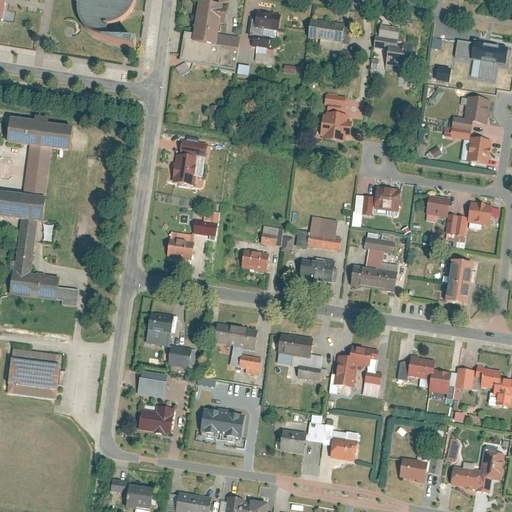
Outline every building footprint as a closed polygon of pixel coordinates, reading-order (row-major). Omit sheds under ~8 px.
[(78,0),(77,6),(77,12),(80,20),(84,28),(89,34),(94,38),(98,40),(135,55),(137,45),(111,38),(114,27),(121,25),(126,22),(131,18),(134,14),(137,9),(140,4),(140,0),(78,0)] [(215,45),(219,23),(225,24),(228,6),(198,1),(190,41),(215,45)] [(256,11),(253,28),(277,32),(280,15),(256,11)] [(311,18),(308,38),(341,43),(344,23),(311,18)] [(374,49),(387,51),(385,64),(410,68),(413,46),(397,44),(399,29),(380,26),(378,36),(376,36),(374,49)] [(433,49),(443,50),(444,40),(434,39),(433,49)] [(259,47),(256,61),(273,64),(276,51),(270,50),(271,43),(256,40),(254,47),(259,47)] [(473,41),(470,61),(480,63),(478,78),(493,80),(496,65),(505,67),(509,47),(473,41)] [(357,50),(341,48),(338,64),(355,66),(357,50)] [(284,59),(283,67),(295,69),(296,61),(284,59)] [(467,97),(463,122),(486,126),(490,101),(467,97)] [(209,111),(207,125),(221,127),(223,108),(211,107),(210,111),(209,111)] [(343,142),(344,136),(349,136),(351,123),(346,122),(347,116),(328,113),(327,118),(321,117),(319,134),(327,135),(326,140),(343,142)] [(11,147),(31,150),(25,197),(0,193),(0,219),(23,223),(16,272),(15,271),(11,296),(59,302),(62,278),(33,274),(40,225),(46,226),(49,200),(47,200),(54,153),(74,156),(78,128),(51,125),(52,119),(38,118),(38,123),(15,120),(11,147)] [(469,138),(465,163),(488,166),(492,141),(469,138)] [(181,141),(179,154),(205,159),(207,145),(181,141)] [(174,155),(169,183),(192,186),(196,158),(174,155)] [(375,189),(373,210),(399,212),(400,191),(375,189)] [(428,196),(425,216),(447,219),(450,199),(428,196)] [(469,203),(467,223),(489,227),(492,206),(469,203)] [(220,228),(221,214),(206,212),(205,221),(197,221),(196,235),(213,237),(214,228),(220,228)] [(340,251),(342,237),(336,236),(339,220),(312,216),(310,231),(307,246),(340,251)] [(307,246),(310,231),(298,229),(295,246),(307,248),(307,246)] [(284,231),(282,246),(292,247),(294,232),(284,231)] [(431,245),(443,247),(445,237),(432,235),(431,245)] [(169,239),(166,257),(192,261),(195,243),(169,239)] [(243,251),(241,269),(266,272),(268,255),(243,251)] [(302,260),(299,279),(331,284),(334,265),(302,260)] [(476,264),(452,261),(446,302),(470,306),(476,264)] [(351,286),(373,290),(376,269),(354,266),(351,286)] [(376,269),(373,290),(394,293),(397,272),(376,269)] [(145,346),(168,350),(174,317),(150,313),(145,346)] [(217,323),(213,345),(254,351),(257,329),(217,323)] [(281,334),(278,354),(310,359),(313,339),(281,334)] [(170,346),(167,366),(189,370),(192,350),(170,346)] [(12,350),(6,394),(56,400),(61,357),(12,350)] [(356,387),(359,366),(371,368),(373,353),(353,350),(352,357),(341,355),(336,384),(356,387)] [(409,357),(406,377),(428,380),(426,392),(447,395),(450,381),(432,378),(435,361),(409,357)] [(511,379),(501,379),(502,371),(483,368),(480,390),(492,391),(492,396),(495,396),(494,407),(511,409),(511,397),(511,379)] [(142,371),(138,395),(164,399),(168,376),(142,371)] [(365,373),(362,395),(378,398),(382,376),(365,373)] [(200,378),(199,385),(217,386),(217,379),(200,378)] [(141,411),(137,431),(170,436),(174,409),(157,407),(156,413),(141,411)] [(244,416),(205,411),(202,433),(241,439),(244,416)] [(465,422),(466,414),(457,412),(456,420),(465,422)] [(279,451),(302,455),(306,433),(282,429),(279,451)] [(332,438),(328,459),(353,463),(357,442),(332,438)] [(448,459),(457,462),(462,442),(453,439),(448,459)] [(480,478),(499,480),(503,454),(484,452),(480,478)] [(423,484),(427,462),(401,457),(398,478),(416,480),(415,483),(423,484)] [(477,491),(480,472),(452,468),(449,487),(477,491)] [(129,484),(125,508),(149,511),(153,488),(129,484)] [(208,511),(211,497),(179,492),(175,511),(208,511)] [(224,511),(266,511),(268,504),(249,500),(248,505),(243,504),(244,501),(227,498),(224,511)]
